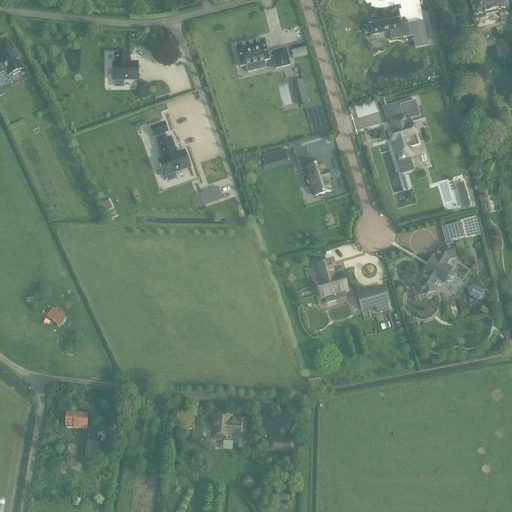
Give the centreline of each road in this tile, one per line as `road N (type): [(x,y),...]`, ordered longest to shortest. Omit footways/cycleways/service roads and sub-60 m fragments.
road 1 (unclassified): [(0,11),(151,23),(251,0)]
road 2 (residential): [(304,0),(372,232)]
road 3 (unclassified): [(23,511),(40,393),(0,356)]
